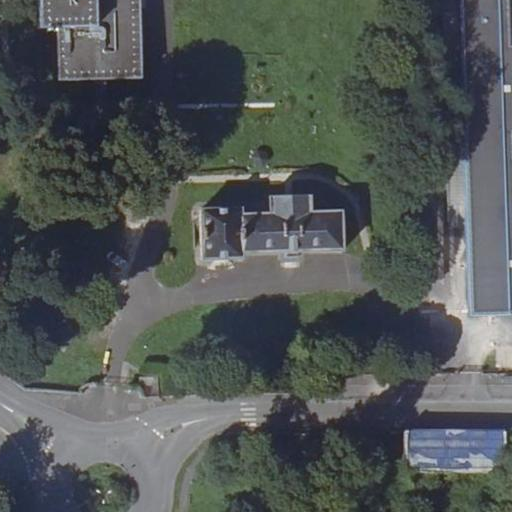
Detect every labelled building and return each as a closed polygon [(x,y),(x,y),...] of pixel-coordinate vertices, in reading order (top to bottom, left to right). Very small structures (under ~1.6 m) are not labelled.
[(37,0),(39,24),(57,24),(58,75),(138,74),(135,0),(37,0)] [(511,0),(458,0),(461,129),(463,200),(465,312),(511,311),(511,0)] [(463,200),(461,129),(446,128),(446,199),(463,200)] [(238,210),(199,210),(200,259),(238,259),(238,253),(342,252),(342,213),(313,213),(312,197),(263,197),(263,213),(238,213),(238,210)] [(139,376),(139,395),(157,395),(157,377),(139,376)] [(400,489),(409,489),(500,489),(499,431),(400,432),(400,489)]
